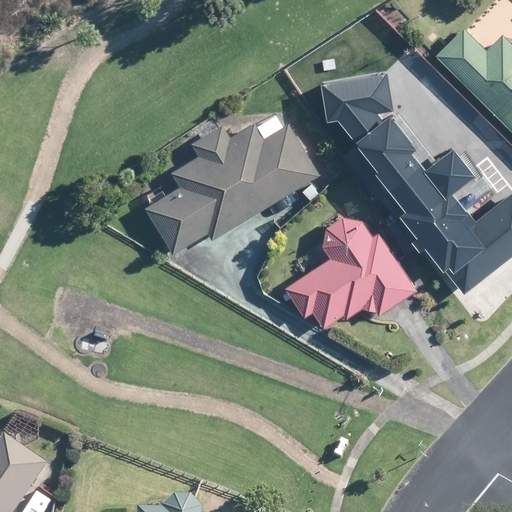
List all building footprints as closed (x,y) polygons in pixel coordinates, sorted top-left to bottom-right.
[(484,49),(465,31),(461,26),(434,54),(511,132),(511,41),(510,43),(499,33),(484,49)] [(320,83),(308,56),(278,70),(290,96),(320,83)] [(209,239),(317,174),(285,122),(261,137),(252,121),(227,136),(219,123),(188,142),(196,154),(168,171),(177,186),(143,207),(170,252),(204,231),(209,239)] [(444,186),(432,170),(423,159),(384,189),(399,208),(395,211),(394,212),(412,236),(407,239),(414,247),(418,244),(437,267),(439,266),(443,270),(460,293),(511,251),(511,191),(510,190),(471,221),(466,214),(455,199),(444,186)] [(365,193),(376,185),(361,162),(350,169),(365,193)] [(389,253),(375,231),(370,235),(360,218),(341,214),(324,225),(320,244),(328,257),(306,272),(283,286),(301,315),(310,309),(320,326),(341,313),(343,316),(357,307),(359,306),(373,309),(376,313),(413,289),(389,253)] [(0,511),(7,511),(42,461),(22,448),(0,433),(0,511)] [(197,511),(197,506),(185,493),(170,493),(159,504),(159,506),(134,506),(134,511),(197,511)]
